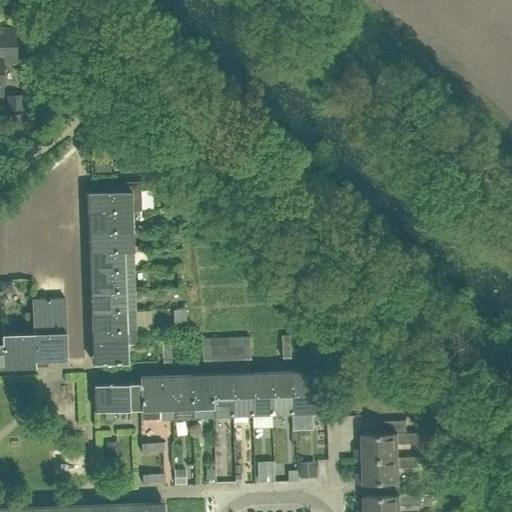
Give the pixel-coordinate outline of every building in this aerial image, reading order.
[(0,94),(2,95),(2,94),(0,61),(16,61),(14,28),(0,28),(0,94)] [(87,189),(88,212),(131,211),(131,210),(141,210),(140,181),(119,182),(93,183),(93,189),(87,189)] [(88,212),(88,232),(132,231),(131,211),(88,212)] [(132,231),(88,232),(89,252),(132,251),(132,231)] [(89,252),(90,272),(133,270),(132,251),(89,252)] [(133,270),(90,272),(90,292),(134,290),(133,270)] [(90,292),(91,312),(134,310),(134,290),(90,292)] [(64,298),(31,299),(32,333),(33,360),(66,359),(64,298)] [(134,310),(91,312),(92,332),(108,331),(135,330),(134,310)] [(175,322),(175,334),(187,334),(187,322),(175,322)] [(109,343),(92,344),(93,364),(127,363),(126,344),(136,344),(135,330),(108,331),(109,343)] [(92,332),(92,344),(109,343),(108,331),(92,332)] [(1,334),(2,367),(33,366),(33,360),(32,333),(1,334)] [(322,334),(313,335),(314,356),(323,356),(322,334)] [(210,360),(237,359),(241,359),(241,350),(241,344),(240,337),(209,338),(210,345),(210,352),(210,360)] [(161,340),(162,362),(170,361),(170,340),(161,340)] [(281,349),(281,358),(290,357),(290,349),(281,349)] [(241,359),(250,359),(250,350),(241,350),(241,359)] [(201,352),(201,360),(210,360),(210,352),(201,352)] [(324,393),(312,393),(311,370),(290,371),(292,414),(325,413),(324,393)] [(272,415),(292,414),(290,371),(270,372),(272,415)] [(250,372),(231,373),(232,416),(252,415),(250,372)] [(272,415),(270,372),(250,372),(252,415),(272,415)] [(232,416),(231,373),(211,374),(212,417),(232,416)] [(191,374),(171,375),(172,418),(192,417),(191,374)] [(192,417),(212,417),(211,374),(191,374),(192,417)] [(139,376),(139,383),(140,410),(140,419),(159,419),(172,418),(171,375),(139,376)] [(114,419),(114,411),(140,410),(139,383),(94,384),(95,411),(104,411),(104,419),(114,419)] [(385,397),(361,402),(364,417),(388,412),(385,397)] [(357,454),(355,454),(355,459),(363,459),(363,458),(399,457),(398,443),(419,443),(418,432),(407,433),(406,420),(381,421),(381,433),(362,434),(362,448),(357,449),(357,454)] [(119,458),(119,441),(106,441),(106,458),(119,458)] [(140,443),(141,452),(149,451),(149,442),(140,443)] [(400,482),(399,467),(419,466),(419,456),(399,457),(363,458),(363,459),(363,472),(358,473),(358,478),(356,478),(356,483),(363,483),(363,484),(374,483),(400,482)] [(314,466),(299,467),(299,478),(315,477),(314,466)] [(296,471),(287,472),(288,481),(297,480),(296,471)] [(150,473),(141,474),(142,483),(150,482),(150,473)] [(420,494),(400,495),(400,482),(374,483),(375,495),(364,495),(364,510),(359,510),(359,511),(400,511),(400,505),(421,504),(420,494)] [(144,503),(144,509),(144,511),(164,511),(164,502),(144,503)] [(112,511),(131,511),(132,503),(112,504),(112,511)] [(132,503),(131,511),(144,511),(144,509),(144,503),(132,503)]
